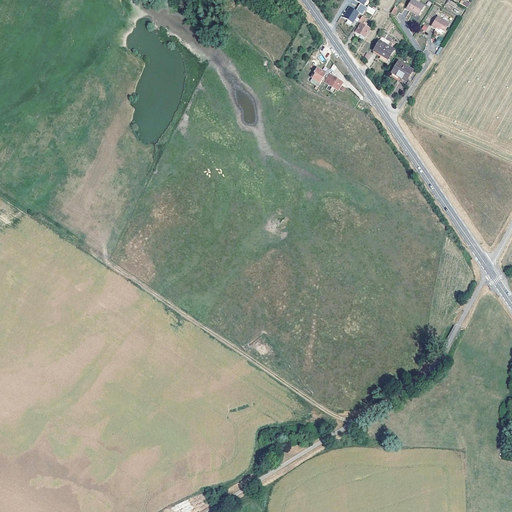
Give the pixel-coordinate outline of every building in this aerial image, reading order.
[(372,0),(354,0),(354,1),(360,4),(358,8),(365,12),(368,7),(372,0)] [(425,8),(413,0),(412,0),(407,9),(419,17),(425,8)] [(375,12),(368,7),(365,12),(372,16),(375,12)] [(365,12),(358,8),(356,12),(350,8),(344,18),(353,24),(359,14),(363,16),(365,12)] [(362,16),(358,23),(363,26),(365,24),(366,21),(363,18),(364,17),(362,16)] [(440,29),(444,32),(448,24),(437,17),(432,26),(436,29),(437,27),(440,29)] [(363,26),(358,23),(352,34),(356,37),(358,35),(364,39),(370,30),(366,27),(367,25),(365,24),(363,26)] [(390,43),(382,38),(374,52),(382,56),(380,58),(380,60),(387,64),(395,51),(388,47),(390,43)] [(414,72),(399,63),(390,77),(400,83),(402,80),(407,83),(414,72)] [(325,74),(316,69),(311,77),(320,82),(325,74)] [(331,75),(326,83),(339,91),(340,88),(344,83),(331,75)]
